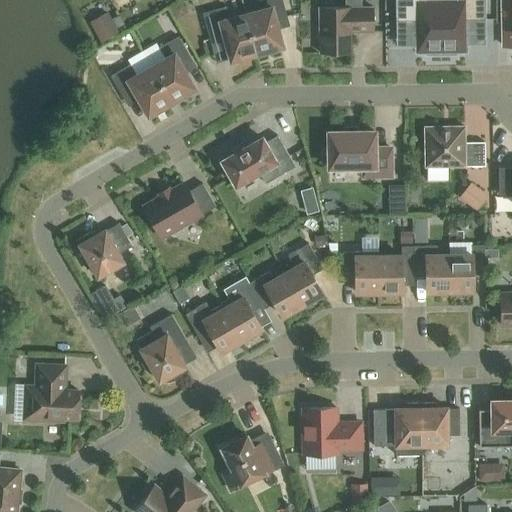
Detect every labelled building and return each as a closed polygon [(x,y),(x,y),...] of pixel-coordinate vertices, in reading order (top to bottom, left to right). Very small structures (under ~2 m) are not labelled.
[(246,14),(257,54),(283,47),(277,24),(288,21),(282,0),(259,0),(262,10),(246,14)] [(395,0),(396,21),(417,21),(417,51),(426,51),(426,55),(441,55),(440,2),(440,0),(395,0)] [(440,2),(441,55),(456,54),(456,51),(465,51),(465,20),(486,20),(485,0),(456,0),(457,1),(440,2)] [(511,0),(502,0),(503,46),(511,45),(511,0)] [(257,54),(246,14),(230,18),(226,7),(203,13),(211,42),(224,39),(230,62),(257,54)] [(373,31),(373,7),(319,8),(320,53),(351,52),(351,32),(373,31)] [(165,58),(151,67),(172,103),(195,89),(183,69),(194,62),(179,37),(159,48),(165,58)] [(148,116),(172,103),(151,67),(136,75),(130,65),(111,76),(126,102),(136,96),(148,116)] [(465,142),(465,126),(425,127),(425,167),(485,166),(485,142),(465,142)] [(375,148),(375,132),(328,132),(329,149),(321,149),(322,163),(329,163),(329,168),(363,167),(363,177),(391,176),(391,148),(375,148)] [(295,166),(277,135),(265,143),(262,138),(246,147),(245,144),(236,149),(238,152),(222,161),(236,185),(259,172),(265,183),(295,166)] [(511,167),(498,168),(499,195),(511,194),(511,167)] [(189,192),(184,183),(144,206),(161,237),(216,206),(203,184),(189,192)] [(486,196),(469,183),(458,198),(475,211),(486,196)] [(111,202),(116,222),(127,220),(123,200),(111,202)] [(132,246),(119,223),(97,236),(93,230),(76,240),(85,255),(81,258),(87,268),(91,266),(98,277),(124,262),(119,254),(132,246)] [(338,242),(329,242),(331,254),(338,254),(338,242)] [(295,267),(284,274),(302,304),(323,293),(313,275),(323,269),(308,243),(288,255),(295,267)] [(449,255),(449,291),(473,290),(473,270),(485,270),(484,245),(472,245),(472,255),(449,255)] [(402,271),(414,271),(413,246),(401,246),(401,256),(379,256),(378,256),(379,292),(402,291),(402,271)] [(426,291),(449,291),(449,255),(437,255),(437,246),(413,246),(414,271),(426,270),(426,291)] [(378,256),(379,256),(379,251),(343,252),(343,272),(355,271),(355,292),(379,292),(378,256)] [(282,316),(302,304),(284,274),(274,280),(269,271),(249,283),(254,291),(261,304),(272,298),(282,316)] [(251,310),(261,304),(254,291),(249,283),(247,279),(225,292),(229,300),(221,305),(241,340),(262,328),(251,310)] [(511,292),(501,293),(502,326),(511,325),(511,292)] [(221,351),(241,340),(221,305),(210,311),(206,302),(185,314),(200,340),(210,334),(221,351)] [(186,339),(172,314),(149,327),(152,331),(136,340),(145,357),(142,359),(142,364),(144,368),(148,371),(152,369),(159,382),(163,380),(164,382),(169,382),(173,380),(177,378),(181,375),(183,371),(182,369),(186,367),(174,346),(186,339)] [(65,366),(37,365),(36,387),(26,386),(24,419),(64,421),(64,418),(78,419),(79,391),(64,390),(65,366)] [(511,401),(492,402),(493,409),(479,410),(479,447),(511,446),(511,401)] [(406,409),(374,410),(375,446),(396,446),(396,455),(422,455),(421,403),(406,403),(406,409)] [(421,403),(422,455),(423,455),(422,445),(448,445),(447,435),(459,435),(459,408),(436,409),(436,403),(421,403)] [(336,426),(336,408),(303,408),(304,454),(337,454),(337,449),(361,448),(360,423),(340,423),(340,426),(336,426)] [(254,451),(246,436),(221,448),(232,470),(223,475),(231,490),(265,473),(263,470),(270,466),(271,470),(283,464),(270,437),(258,443),(260,447),(254,451)] [(0,456),(0,455),(0,454),(0,511),(16,511),(18,502),(19,502),(20,491),(19,490),(21,470),(0,468),(0,456)] [(502,482),(502,466),(477,466),(477,483),(502,482)] [(388,477),(372,477),(373,495),(388,495),(388,477)] [(190,511),(204,495),(183,478),(166,497),(154,487),(151,489),(149,487),(142,495),(145,498),(135,509),(138,511),(190,511)] [(368,484),(352,484),(352,503),(368,503),(368,484)] [(475,501),(475,487),(463,495),(463,501),(475,501)]
